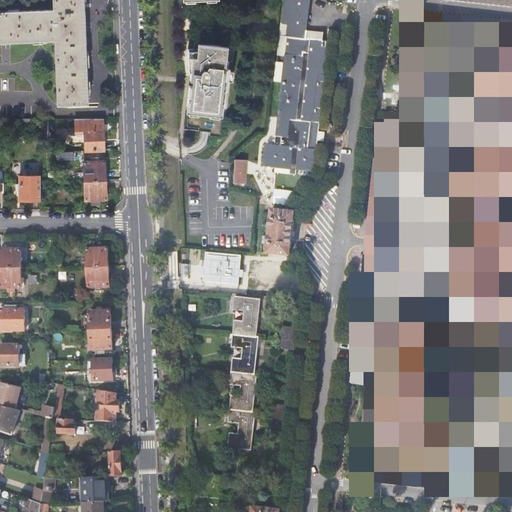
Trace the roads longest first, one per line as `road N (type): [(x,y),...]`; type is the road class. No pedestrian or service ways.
road 1 (secondary): [(151,511),(139,221)]
road 2 (secondary): [(139,221),(129,0)]
road 3 (residential): [(139,221),(0,222)]
